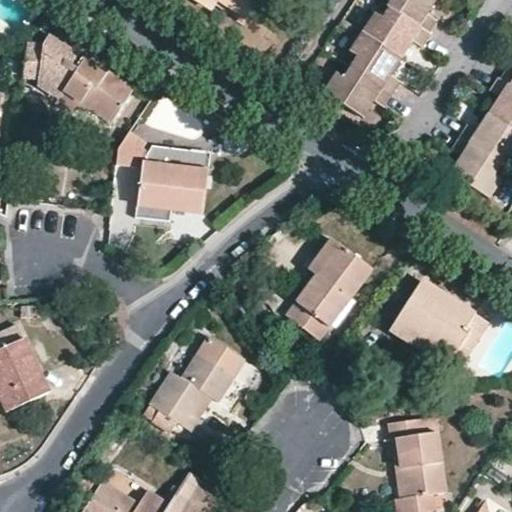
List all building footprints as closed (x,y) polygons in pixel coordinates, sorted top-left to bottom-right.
[(217,2),(212,0),(192,0),(212,12),(217,2)] [(212,0),(217,2),(247,21),(259,0),(212,0)] [(392,0),(388,7),(390,9),(429,34),(437,21),(427,14),(435,0),(392,0)] [(429,34),(390,9),(382,20),(374,14),(362,32),(403,59),(414,43),(423,49),(432,36),(429,34)] [(403,59),(362,32),(349,52),(357,57),(351,68),(392,94),(400,81),(392,76),(403,59)] [(43,46),(28,42),(23,82),(38,84),(60,98),(63,94),(80,105),(89,111),(111,125),(134,91),(50,36),(43,46)] [(392,94),(351,68),(343,79),(335,74),(323,93),(362,118),(374,100),(384,106),(392,94)] [(511,87),(511,69),(510,68),(502,81),(511,87)] [(158,90),(164,82),(151,73),(146,82),(158,90)] [(488,115),(511,130),(511,87),(502,81),(498,79),(489,93),(498,99),(488,115)] [(38,84),(35,88),(57,103),(55,107),(71,118),(77,109),(86,115),(89,111),(80,105),(63,94),(60,98),(38,84)] [(459,139),(502,166),(509,155),(511,157),(511,130),(488,115),(477,132),(468,126),(459,139)] [(136,160),(146,143),(129,133),(118,148),(116,165),(135,168),(136,160)] [(495,177),(502,166),(459,139),(451,151),(462,158),(451,175),(491,200),(502,182),(495,177)] [(137,207),(168,211),(202,215),(210,154),(152,147),(142,164),(137,207)] [(166,223),(168,211),(137,207),(135,219),(166,223)] [(373,272),(332,240),(310,270),(317,277),(288,317),(321,342),(373,272)] [(468,328),(475,318),(422,283),(398,321),(456,358),(473,331),(468,328)] [(37,310),(23,309),(22,320),(36,321),(37,310)] [(92,309),(79,315),(89,337),(102,330),(92,309)] [(489,327),(475,318),(468,328),(473,331),(456,358),(398,321),(391,332),(458,375),(489,327)] [(18,327),(0,336),(0,340),(4,350),(0,352),(0,398),(7,414),(49,394),(18,327)] [(209,397),(213,400),(218,403),(245,361),(210,339),(182,380),(172,374),(150,406),(160,412),(153,422),(174,435),(180,425),(195,435),(203,421),(201,420),(196,417),(209,397)] [(201,420),(213,400),(209,397),(196,417),(201,420)] [(447,494),(437,419),(388,425),(390,441),(398,440),(406,499),(399,500),(394,500),(395,511),(433,511),(435,510),(433,495),(447,494)] [(398,440),(390,441),(399,500),(406,499),(398,440)] [(95,479),(86,473),(79,484),(88,490),(95,479)] [(83,511),(214,511),(224,497),(189,475),(169,507),(147,493),(138,507),(102,483),(83,511)] [(489,511),(487,501),(480,511),(489,511)]
